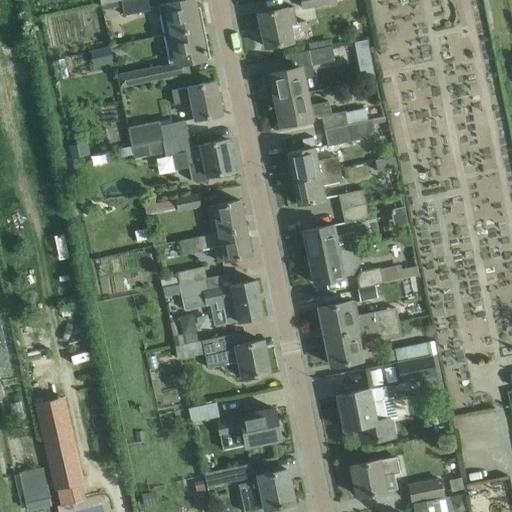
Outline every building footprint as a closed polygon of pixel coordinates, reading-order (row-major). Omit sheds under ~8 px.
[(125,15),(151,9),(148,0),(124,0),(122,0),(125,15)] [(164,36),(199,29),(203,28),(199,6),(194,7),(192,0),(181,0),(158,5),(164,36)] [(302,0),(305,9),(338,1),(337,0),(302,0)] [(293,6),(284,8),(258,13),(264,46),(308,37),(304,20),(296,21),(293,6)] [(200,37),(199,29),(164,36),(170,65),(209,57),(205,36),(200,37)] [(367,37),(354,40),(362,79),(375,76),(367,37)] [(311,65),(335,60),(332,45),(308,50),(311,65)] [(121,87),(162,79),(160,65),(118,74),(121,87)] [(269,72),(275,98),(304,92),(299,66),(269,72)] [(196,118),(201,117),(221,113),(214,81),(173,89),(176,103),(192,99),(196,118)] [(307,106),(304,92),(275,98),(280,124),(322,116),(325,128),(368,119),(366,108),(346,112),(345,111),(331,114),(329,101),(307,106)] [(368,119),(325,128),(328,145),(367,137),(374,128),(372,119),(368,120),(368,119)] [(160,120),(127,127),(128,132),(131,145),(161,139),(188,134),(185,120),(165,124),(161,125),(160,120)] [(188,134),(161,139),(164,152),(165,155),(171,154),(185,151),(188,166),(191,180),(195,183),(209,180),(207,175),(233,170),(227,139),(190,146),(188,134)] [(84,142),(69,145),(72,157),(86,154),(84,142)] [(286,153),(292,178),(341,168),(338,156),(316,161),(313,147),(286,153)] [(395,155),(375,159),(377,170),(397,167),(395,155)] [(343,181),(341,168),(292,178),(297,203),(317,199),(324,198),(321,185),(343,181)] [(339,194),(342,208),(366,203),(363,189),(339,194)] [(177,207),(178,210),(200,205),(198,194),(145,204),(147,213),(177,207)] [(213,233),(245,227),(239,199),(214,204),(217,219),(211,220),(213,233)] [(382,200),(366,203),(342,208),(346,222),(369,217),(369,216),(385,212),(382,200)] [(308,256),(359,246),(355,231),(335,235),(333,224),(302,230),(308,256)] [(137,241),(148,238),(146,227),(134,230),(137,241)] [(245,227),(213,233),(180,240),(182,254),(214,247),(217,261),(250,254),(245,227)] [(362,262),(359,246),(308,256),(313,282),(354,274),(362,262)] [(359,286),(419,275),(417,265),(402,268),(401,264),(361,271),(358,277),(359,286)] [(176,272),(177,276),(179,283),(206,278),(203,266),(176,272)] [(163,287),(179,283),(177,276),(160,280),(161,287),(163,287)] [(263,315),(255,280),(230,285),(230,286),(220,289),(219,287),(208,289),(206,278),(179,283),(163,287),(165,295),(181,292),(183,304),(204,299),(205,305),(215,303),(217,309),(223,308),(226,323),(263,315)] [(376,286),(359,289),(361,301),(378,298),(376,286)] [(324,335),(399,320),(412,317),(409,305),(357,315),(353,300),(318,307),(324,335)] [(183,334),(195,331),(192,313),(178,316),(182,334),(183,334)] [(401,334),(399,320),(324,335),(330,364),(360,358),(357,343),(401,334)] [(197,340),(195,331),(183,334),(182,334),(174,336),(176,345),(197,340)] [(244,376),(249,375),(268,371),(262,339),(239,344),(236,332),(197,340),(176,345),(178,358),(205,353),(208,365),(240,359),(244,376)] [(395,348),(398,361),(432,354),(430,341),(395,348)] [(432,354),(398,361),(364,368),(369,388),(337,394),(344,428),(357,426),(361,441),(360,441),(360,443),(394,436),(391,418),(397,417),(393,396),(389,397),(386,386),(402,383),(402,382),(437,375),(432,354)] [(189,408),(192,421),(219,415),(216,402),(189,408)] [(247,444),(260,442),(280,438),(273,408),(217,420),(219,433),(244,428),(247,444)] [(55,414),(41,417),(44,430),(58,427),(55,414)] [(68,450),(50,454),(61,504),(81,500),(79,488),(77,489),(68,450)] [(357,495),(377,491),(395,487),(392,472),(398,471),(395,455),(351,464),(357,495)] [(225,468),(228,482),(254,476),(251,463),(225,468)] [(45,467),(20,468),(22,502),(46,501),(45,467)] [(254,480),(242,483),(238,484),(244,511),(264,507),(264,508),(293,502),(286,469),(257,475),(258,481),(255,481),(254,480)] [(448,480),(451,491),(463,488),(460,477),(448,480)] [(412,501),(444,495),(441,478),(409,485),(412,501)] [(153,491),(140,494),(143,505),(155,502),(153,491)] [(460,511),(463,511),(466,507),(465,501),(460,498),(454,499),(451,504),(452,510),(456,511),(460,511)] [(439,511),(438,501),(416,505),(417,511),(439,511)]
